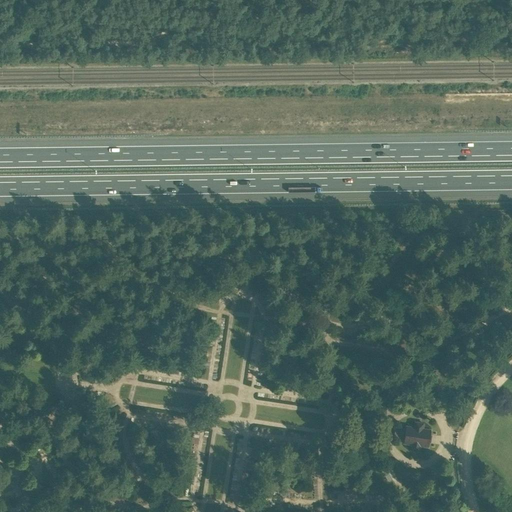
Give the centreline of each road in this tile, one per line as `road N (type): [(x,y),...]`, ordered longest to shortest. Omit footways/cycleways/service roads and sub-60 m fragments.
road 1 (motorway): [(0,186),(511,179)]
road 2 (motorway): [(511,152),(0,158)]
road 3 (track): [(511,34),(164,33)]
road 4 (track): [(164,33),(0,35)]
